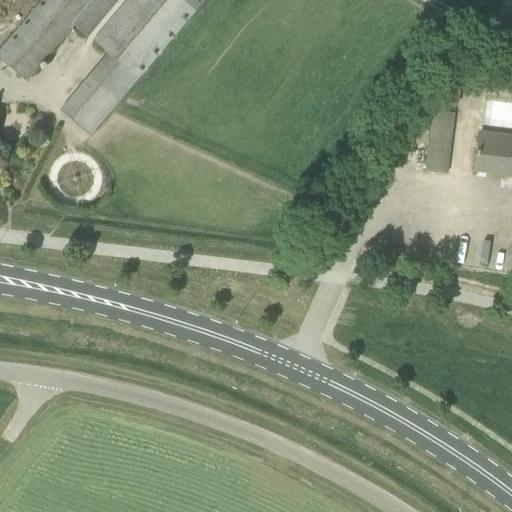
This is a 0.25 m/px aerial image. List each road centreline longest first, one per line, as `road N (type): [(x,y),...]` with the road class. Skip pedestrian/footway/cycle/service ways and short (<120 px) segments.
road 1 (primary): [(511,495),(299,368),(163,322),(0,283)]
road 2 (unclassified): [(398,511),(196,414),(0,372)]
